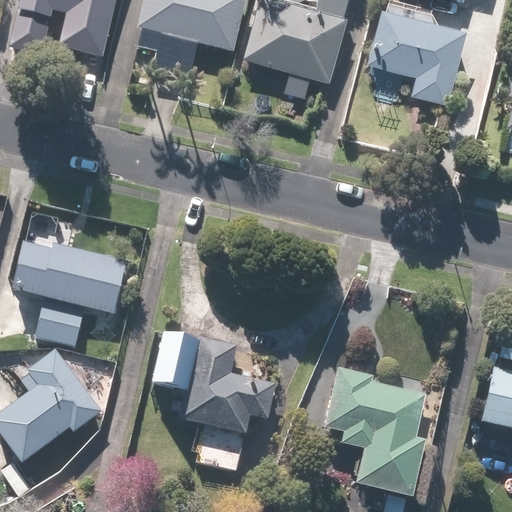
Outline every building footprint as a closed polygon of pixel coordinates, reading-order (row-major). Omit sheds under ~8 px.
[(38,47),(44,19),(77,26),(74,41),(99,46),(109,0),(13,0),(5,40),(38,47)] [(234,0),(141,0),(133,35),(154,40),(146,77),(185,86),(193,49),(225,57),(238,1),(234,0)] [(403,0),(464,11),(466,0),(403,0)] [(280,100),(301,105),(307,84),(325,88),(343,10),(311,3),(307,21),(252,8),(238,67),(285,79),(280,100)] [(456,41),(370,23),(360,74),(409,85),(406,103),(442,111),(456,41)] [(511,71),(509,71),(499,132),(511,134),(511,71)] [(67,257),(69,243),(40,238),(38,252),(14,248),(5,300),(36,305),(29,345),(76,353),(83,313),(110,318),(119,267),(67,257)] [(191,468),(233,475),(243,421),(260,425),(268,382),(228,375),(232,352),(155,338),(145,390),(178,396),(172,427),(197,431),(191,468)] [(33,393),(0,419),(0,452),(16,472),(63,434),(68,440),(97,417),(47,354),(19,376),(33,393)] [(411,443),(422,393),(331,372),(315,442),(356,452),(347,490),(406,503),(420,444),(411,443)] [(511,438),(511,378),(488,373),(475,430),(511,438)]
